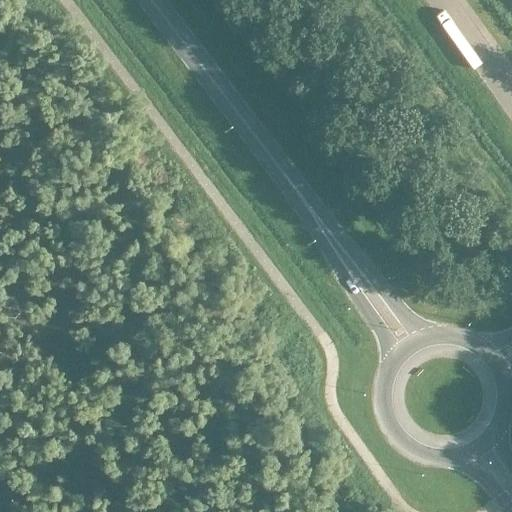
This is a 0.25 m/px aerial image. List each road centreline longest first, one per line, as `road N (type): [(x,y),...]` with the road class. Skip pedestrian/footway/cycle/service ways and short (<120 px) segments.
road 1 (secondary): [(150,0),(356,275)]
road 2 (secondary): [(399,359),(384,396),(395,434),(427,458),(467,457)]
